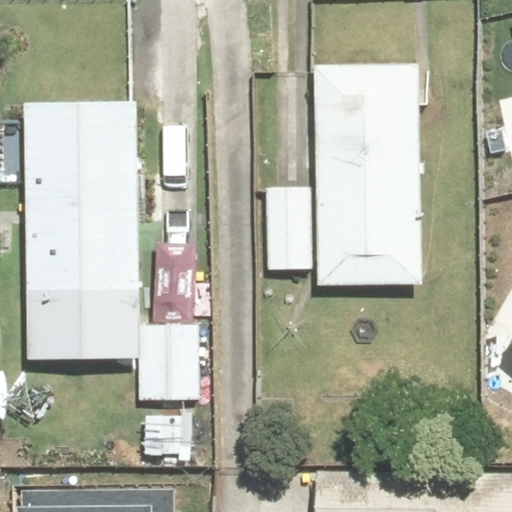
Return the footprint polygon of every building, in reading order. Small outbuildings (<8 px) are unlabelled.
[(328,285),(438,285),(438,58),(328,58),(328,181),(276,181),(276,269),(328,269),(328,285)] [(32,94),(32,306),(156,306),(157,94),(32,94)] [(145,314),(144,400),(209,400),(209,314),(145,314)] [(511,511),(511,467),(323,464),(321,511),(511,511)] [(30,499),(29,511),(181,511),(182,500),(30,499)]
